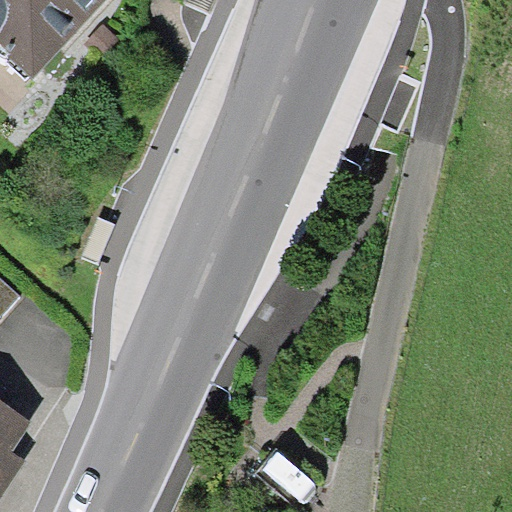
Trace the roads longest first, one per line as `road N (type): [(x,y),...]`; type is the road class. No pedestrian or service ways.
road 1 (primary): [(104,511),(156,407),(312,0)]
road 2 (residential): [(353,511),(381,339),(447,37),(431,0)]
